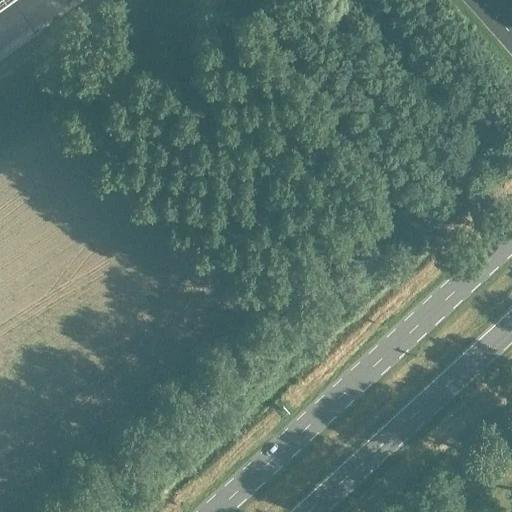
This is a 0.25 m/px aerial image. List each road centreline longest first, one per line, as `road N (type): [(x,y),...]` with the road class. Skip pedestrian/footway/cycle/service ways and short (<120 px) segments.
road 1 (trunk): [(511,235),(222,511)]
road 2 (trunk): [(313,511),(511,326)]
